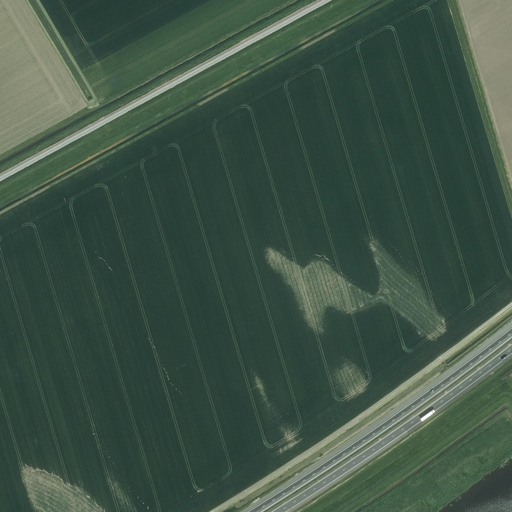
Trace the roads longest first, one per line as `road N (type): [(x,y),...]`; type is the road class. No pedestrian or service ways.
road 1 (unclassified): [(212,511),(511,304)]
road 2 (motorway): [(511,332),(254,511)]
road 3 (motorway): [(277,511),(511,348)]
